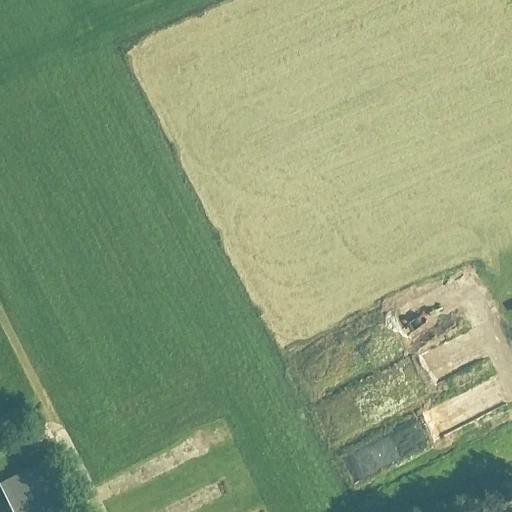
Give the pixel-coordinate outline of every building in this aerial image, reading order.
[(448,375),(483,359),(470,332),(436,348),(448,375)] [(440,365),(422,369),(426,387),(444,384),(440,365)] [(316,408),(345,392),(338,381),(309,396),(316,408)] [(403,422),(403,413),(372,427),(406,425),(371,440),(370,425),(360,425),(341,434),(342,455),(346,455),(360,449),(361,463),(379,462),(477,419),(476,395),(475,391),(466,391),(442,402),(413,403),(417,412),(417,416),(403,422)] [(317,414),(328,441),(348,433),(336,406),(317,414)] [(54,511),(79,499),(56,455),(0,483),(0,486),(13,511),(54,511)] [(243,466),(221,477),(231,497),(253,485),(243,466)]
